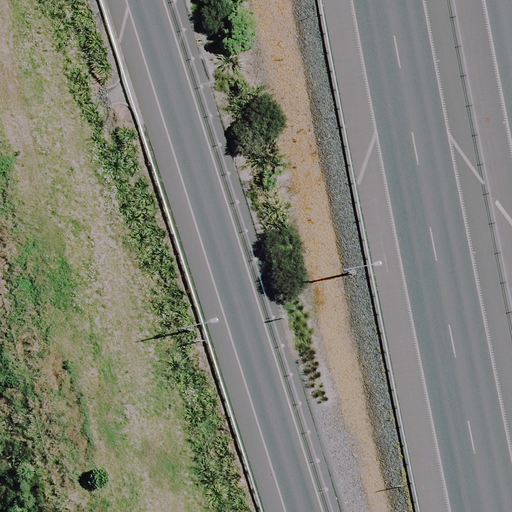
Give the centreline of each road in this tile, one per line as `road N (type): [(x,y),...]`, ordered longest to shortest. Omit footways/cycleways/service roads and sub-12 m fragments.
road 1 (motorway): [(306,511),(143,0)]
road 2 (motorway): [(493,511),(405,0)]
